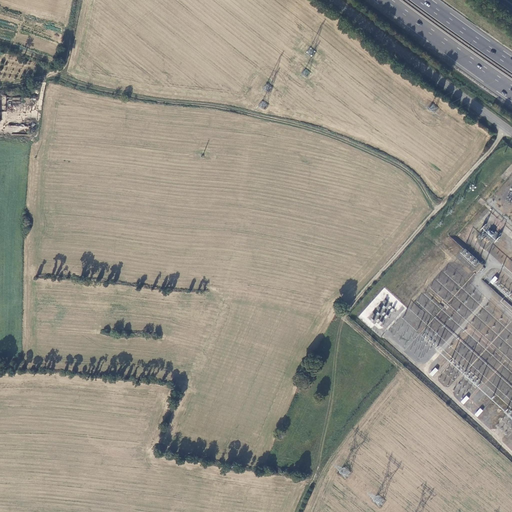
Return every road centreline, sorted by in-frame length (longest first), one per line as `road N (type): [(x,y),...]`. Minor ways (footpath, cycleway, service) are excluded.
road 1 (track): [(0,86),(59,75),(309,128),(409,173),(436,211)]
road 2 (track): [(311,483),(395,367),(341,317),(506,129)]
road 3 (tertiary): [(336,0),(511,133)]
road 4 (trunk): [(388,0),(511,89)]
